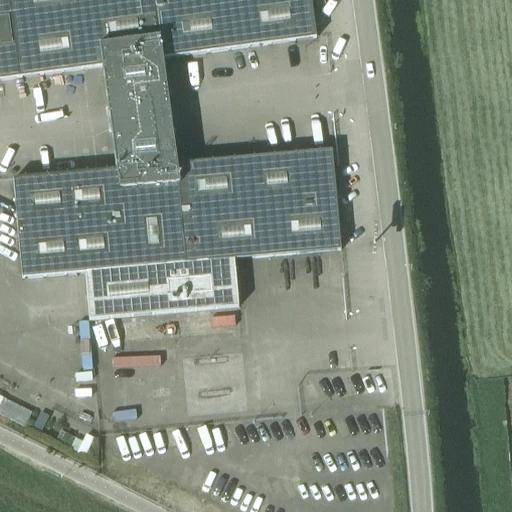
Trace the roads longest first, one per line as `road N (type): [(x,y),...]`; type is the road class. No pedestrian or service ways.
road 1 (tertiary): [(362,0),(421,511)]
road 2 (unknown): [(0,244),(10,312),(27,341),(54,357),(107,363),(404,334)]
road 3 (unknown): [(370,61),(0,101)]
